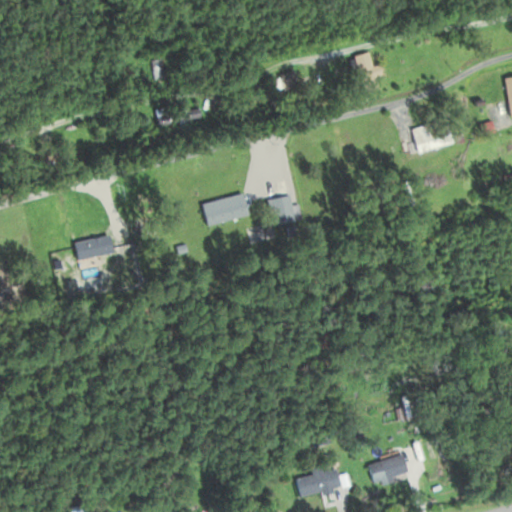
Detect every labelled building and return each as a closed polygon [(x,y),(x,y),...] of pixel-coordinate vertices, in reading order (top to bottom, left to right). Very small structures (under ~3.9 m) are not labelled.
[(277,85),(291,82),(288,70),(274,73),(277,85)] [(506,115),(511,113),(511,73),(499,76),(506,115)] [(362,91),(372,87),(369,77),(358,81),(362,91)] [(152,109),(155,123),(196,116),(193,102),(152,109)] [(410,141),(411,150),(453,142),(450,127),(444,128),(443,120),(416,125),(418,139),(410,141)] [(237,192),(196,201),(200,224),(242,215),(237,192)] [(269,223),(290,219),(285,193),(264,197),(269,223)] [(362,464),(369,484),(404,472),(397,451),(362,464)] [(306,474),(290,477),(293,495),(336,487),(332,467),(317,470),(316,465),(305,467),(306,474)]
